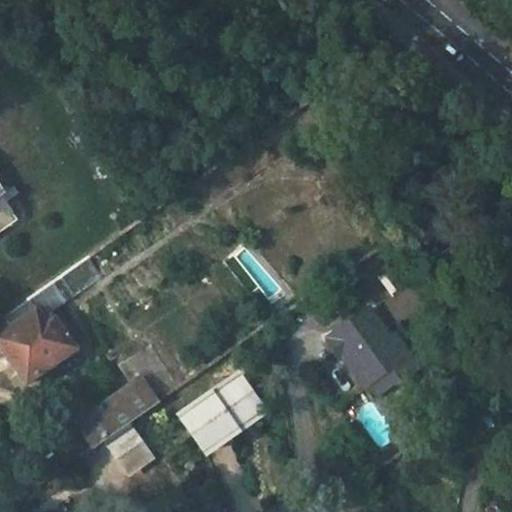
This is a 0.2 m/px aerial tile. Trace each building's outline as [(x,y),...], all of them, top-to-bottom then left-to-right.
[(6,195),(0,186),(0,230),(16,220),(1,199),(6,195)] [(106,270),(93,252),(50,282),(0,317),(0,340),(30,382),(82,345),(59,311),(56,314),(52,308),(106,270)] [(344,353),(365,383),(384,369),(393,382),(415,367),(391,334),(385,338),(365,308),(322,338),(336,359),(344,353)] [(186,382),(155,339),(124,362),(138,381),(83,420),(99,443),(186,382)] [(336,359),(357,388),(365,383),(344,353),(336,359)] [(365,383),(357,388),(366,401),(393,382),(384,369),(365,383)] [(237,377),(181,416),(195,436),(215,422),(226,436),(261,411),(237,377)] [(215,422),(195,436),(205,451),(226,436),(215,422)] [(132,423),(104,444),(128,475),(156,455),(132,423)]
